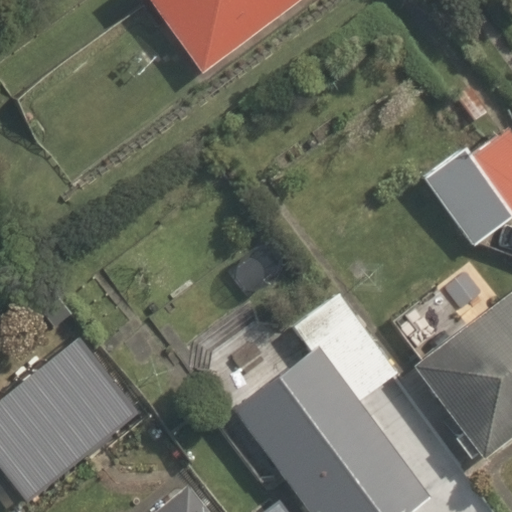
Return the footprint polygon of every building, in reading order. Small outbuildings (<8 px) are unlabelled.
[(141,0),(198,76),(299,0),(141,0)] [(417,181),(470,247),(511,213),(511,138),(504,129),(466,159),(458,148),(417,181)] [(129,319),(93,273),(59,300),(96,346),(129,319)] [(511,289),(407,367),(477,461),(511,434),(511,289)] [(228,409),(303,511),(404,511),(427,495),(357,399),(393,373),(334,292),(288,326),(304,349),(226,406),(228,409)] [(200,511),(180,487),(148,511),(200,511)]
